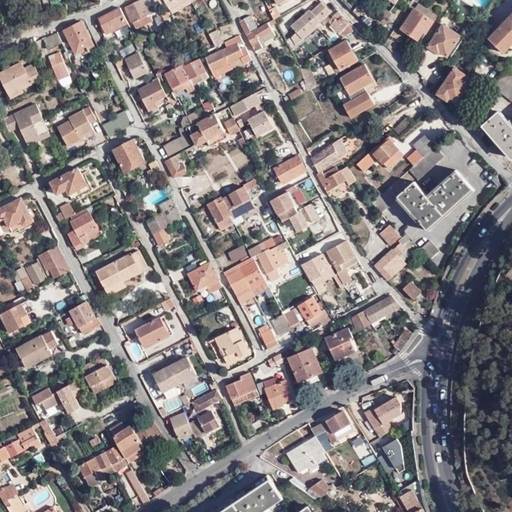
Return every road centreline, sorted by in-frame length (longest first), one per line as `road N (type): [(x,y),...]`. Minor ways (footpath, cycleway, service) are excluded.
road 1 (residential): [(198,480),(139,389),(35,188)]
road 2 (residential): [(429,359),(281,426),(198,480)]
road 3 (residential): [(334,0),(511,180)]
road 4 (secondary): [(511,204),(469,253),(429,359)]
road 5 (secondary): [(442,358),(466,288),(511,213)]
road 6 (secondary): [(457,511),(441,446),(442,358)]
road 7 (secondary): [(429,359),(427,438),(443,511)]
road 8 (residential): [(0,56),(121,0)]
